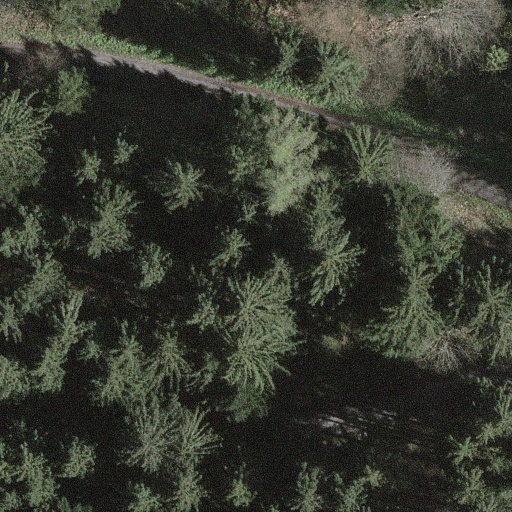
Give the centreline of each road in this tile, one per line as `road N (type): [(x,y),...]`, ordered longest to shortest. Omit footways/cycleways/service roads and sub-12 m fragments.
road 1 (track): [(511,188),(217,88),(76,59),(0,54)]
road 2 (unclassified): [(0,414),(24,407),(300,420),(397,396),(511,347)]
